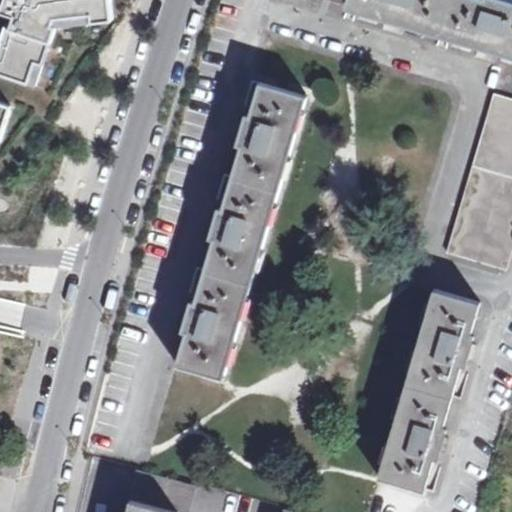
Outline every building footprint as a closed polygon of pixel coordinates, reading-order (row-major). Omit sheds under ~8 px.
[(51,38),(53,39),(59,22),(55,20),(57,14),(93,10),(94,18),(114,16),(111,0),(5,0),(2,12),(14,16),(10,30),(7,29),(0,47),(0,68),(30,78),(37,57),(44,59),(51,38)] [(511,4),(494,0),(324,0),(511,55),(511,4)] [(306,96),(259,83),(250,114),(247,114),(243,126),(238,143),(242,145),(223,209),(219,209),(211,236),(214,239),(195,304),(192,302),(184,329),(187,331),(179,363),(224,377),(306,96)] [(511,101),(497,97),(451,256),(507,273),(511,256),(511,101)] [(0,137),(11,103),(0,99),(0,137)] [(482,306),(435,293),(383,478),(428,490),(438,460),(441,460),(449,433),(445,431),(465,366),(469,368),(477,341),(473,339),(482,306)] [(0,419),(0,420),(29,312),(0,307),(0,419)] [(188,511),(194,492),(141,478),(132,511),(188,511)]
